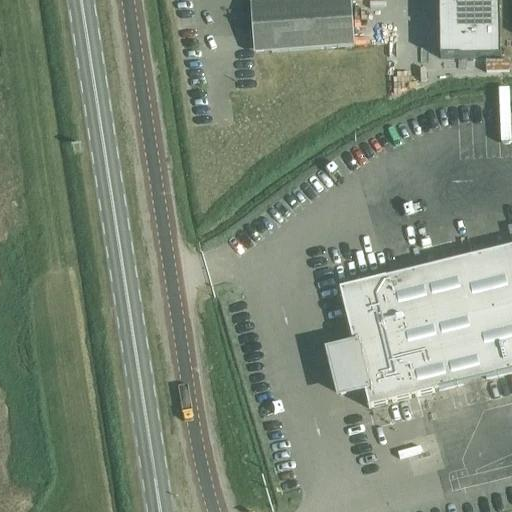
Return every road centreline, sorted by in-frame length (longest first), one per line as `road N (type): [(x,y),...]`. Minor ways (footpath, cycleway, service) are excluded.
road 1 (unclassified): [(213,511),(130,0)]
road 2 (primary): [(159,511),(80,0)]
